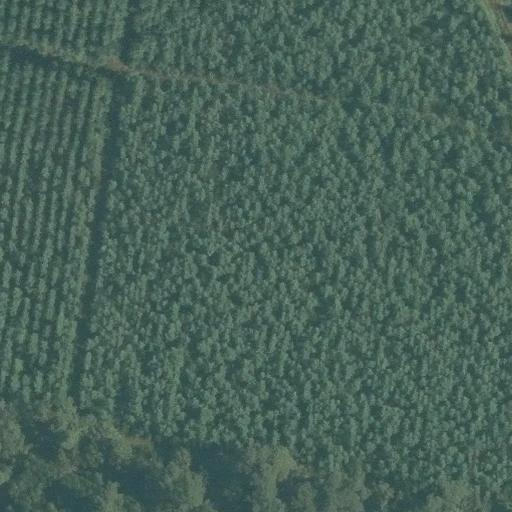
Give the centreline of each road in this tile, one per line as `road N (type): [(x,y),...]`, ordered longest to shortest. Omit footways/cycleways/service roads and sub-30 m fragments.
road 1 (track): [(340,511),(0,495)]
road 2 (track): [(457,0),(511,145)]
